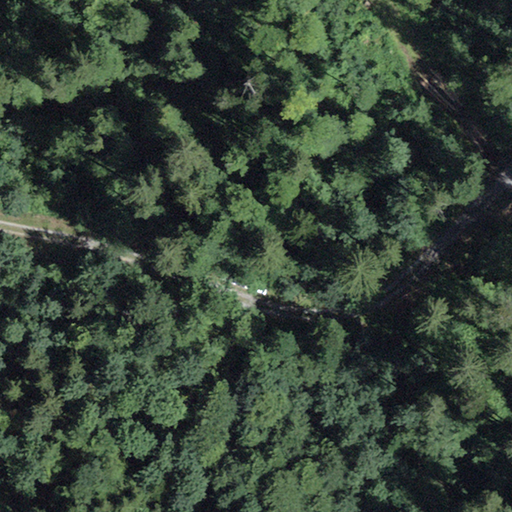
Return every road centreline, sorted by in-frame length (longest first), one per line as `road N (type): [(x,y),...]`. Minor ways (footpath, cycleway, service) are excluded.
road 1 (track): [(0,220),(328,317),(398,325)]
road 2 (track): [(202,511),(234,391),(279,303)]
road 3 (track): [(471,511),(452,478),(415,450),(398,325)]
road 4 (track): [(398,325),(455,310),(511,249)]
